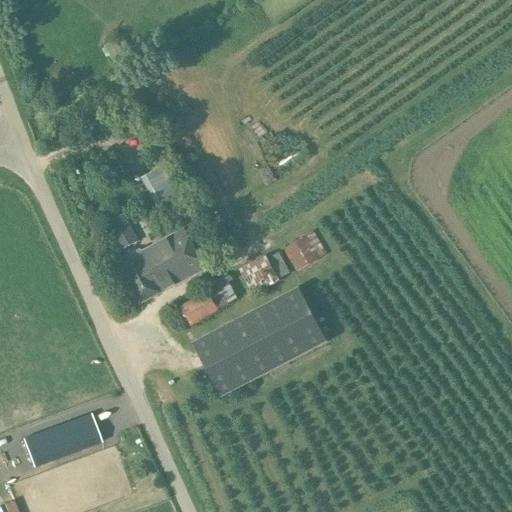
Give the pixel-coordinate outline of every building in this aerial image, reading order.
[(184,202),(164,165),(141,178),(161,214),(184,202)] [(138,241),(125,213),(106,222),(120,250),(138,241)] [(182,230),(166,239),(140,254),(143,259),(123,269),(141,302),(161,291),(203,269),(182,230)] [(284,249),(296,271),(322,256),(307,234),(284,249)] [(240,270),(253,293),(278,281),(278,280),(289,273),(279,252),(267,259),(266,257),(240,270)] [(179,306),(179,307),(175,310),(180,317),(184,315),(191,325),(218,310),(218,309),(237,297),(225,279),(208,290),(179,306)] [(222,397),(327,341),(298,286),(193,342),(222,397)] [(101,443),(91,415),(22,440),(33,469),(101,443)]
